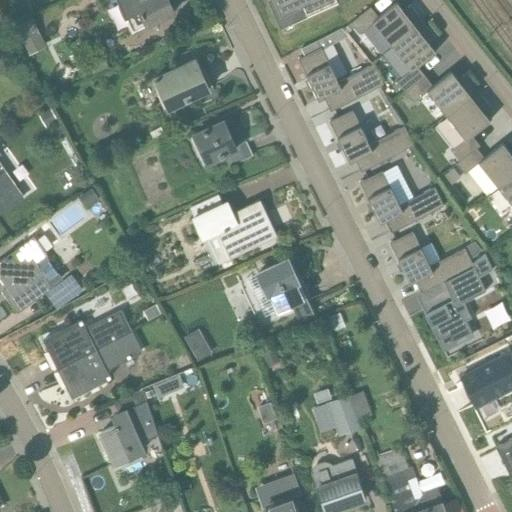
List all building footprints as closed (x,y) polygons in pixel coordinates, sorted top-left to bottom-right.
[(148,28),(147,25),(173,13),(167,0),(117,0),(122,10),(133,35),(148,28)] [(269,0),(277,16),(286,12),(290,22),(338,1),(337,0),(269,0)] [(378,17),(370,7),(350,23),(354,28),(359,34),(373,23),(391,47),(423,22),(410,6),(403,11),(396,3),(378,17)] [(16,26),(23,40),(39,33),(33,18),(16,26)] [(423,22),(391,47),(410,71),(396,82),(405,93),(425,77),(417,66),(436,52),(429,43),(436,38),(423,22)] [(345,27),(349,32),(354,28),(350,23),(345,27)] [(339,28),(329,33),(333,41),(343,36),(339,28)] [(180,37),(177,29),(165,35),(161,40),(163,45),(180,37)] [(338,82),(321,48),(298,59),(318,100),(324,97),(331,111),(383,85),(373,64),(338,82)] [(89,64),(94,75),(107,69),(102,58),(89,64)] [(166,91),(172,106),(208,89),(195,60),(154,78),(161,93),(166,91)] [(433,86),(425,77),(405,93),(413,103),(427,92),(446,116),(477,91),(465,75),(458,80),(451,72),(433,86)] [(490,107),(477,91),(446,116),(465,139),(450,151),(459,161),(479,145),(472,136),(490,121),(483,112),(490,107)] [(39,115),(45,127),(58,120),(51,108),(39,115)] [(369,144),(352,110),(329,121),(349,163),(355,160),(361,172),(413,145),(404,127),(369,144)] [(229,168),(234,165),(252,157),(246,143),(235,147),(223,122),(194,135),(206,162),(223,155),(229,168)] [(480,146),(479,145),(459,161),(456,164),(465,174),(479,163),(497,187),(511,175),(511,149),(509,152),(502,143),(484,158),(477,148),(480,146)] [(0,214),(24,198),(4,170),(0,163),(0,155),(1,155),(0,154),(0,214)] [(399,205),(382,171),(359,182),(380,223),(385,221),(391,232),(444,206),(434,188),(399,205)] [(511,175),(497,187),(511,205),(511,175)] [(78,197),(87,209),(99,200),(91,188),(78,197)] [(263,244),(260,238),(274,232),(260,200),(232,213),(227,201),(192,218),(202,238),(206,236),(220,265),(263,244)] [(430,266),(412,231),(389,243),(410,284),(415,281),(421,293),(443,282),(474,267),(465,248),(430,266)] [(18,311),(34,299),(51,287),(49,285),(59,278),(43,256),(44,255),(33,240),(0,262),(0,275),(14,295),(9,298),(18,311)] [(473,266),(480,279),(494,272),(486,256),(473,266)] [(238,277),(237,275),(236,275),(261,330),(262,329),(261,328),(294,313),(295,314),(308,308),(304,298),(305,298),(287,259),(257,273),(255,269),(238,277)] [(484,288),(474,267),(443,282),(451,296),(423,310),(437,337),(448,331),(451,339),(471,329),(465,316),(470,314),(462,299),(484,288)] [(75,291),(67,279),(47,294),(55,304),(75,291)] [(154,301),(141,308),(146,317),(159,310),(154,301)] [(494,326),(511,319),(511,318),(506,301),(487,308),(494,326)] [(58,368),(132,334),(121,311),(87,328),(83,320),(44,339),(58,368)] [(314,319),(311,313),(298,319),(301,325),(314,319)] [(72,397),(111,377),(107,369),(141,352),(132,334),(58,368),(72,397)] [(194,354),(198,361),(212,353),(208,346),(194,354)] [(279,358),(271,347),(260,354),(268,366),(279,358)] [(462,371),(477,400),(511,382),(511,360),(507,349),(462,371)] [(163,379),(151,384),(156,395),(167,390),(163,379)] [(142,451),(139,444),(158,435),(148,407),(146,399),(142,390),(113,402),(115,408),(115,409),(116,408),(117,411),(111,414),(116,425),(101,432),(104,438),(102,439),(108,451),(109,451),(115,464),(142,451)] [(350,396),(359,420),(372,416),(363,391),(350,396)] [(359,420),(350,396),(349,394),(326,403),(339,435),(349,432),(361,427),(359,420)] [(146,399),(148,407),(154,404),(152,397),(146,399)] [(257,407),(263,424),(276,419),(270,402),(257,407)] [(511,440),(499,446),(507,461),(511,471),(511,440)] [(411,466),(407,468),(400,449),(375,459),(394,511),(448,511),(445,502),(443,503),(436,487),(420,493),(411,466)] [(326,511),(364,499),(355,474),(350,459),(332,465),(328,463),(323,462),(315,464),(312,468),(311,472),(313,478),(317,487),(325,511),(326,511)] [(272,481),(276,491),(258,497),(262,508),(267,506),(269,511),(298,511),(293,497),(301,494),(293,474),(272,481)] [(153,489),(159,504),(163,502),(171,499),(166,484),(153,489)] [(163,502),(159,511),(173,511),(175,507),(163,502)]
